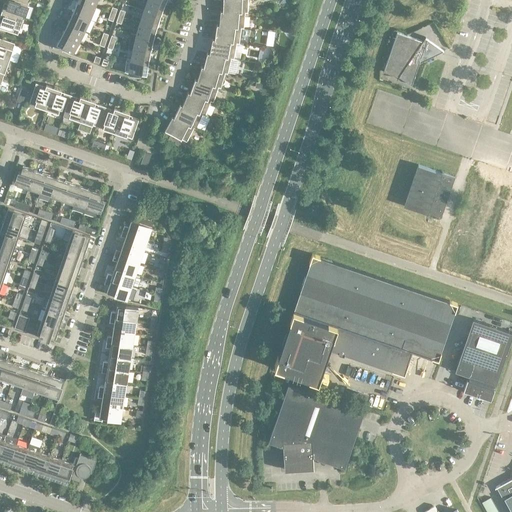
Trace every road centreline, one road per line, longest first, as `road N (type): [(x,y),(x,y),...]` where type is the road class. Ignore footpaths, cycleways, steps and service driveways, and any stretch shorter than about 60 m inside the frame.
road 1 (secondary): [(329,0),(212,349),(197,426),(196,511)]
road 2 (secondary): [(221,511),(234,363),(354,0)]
road 3 (residential): [(58,0),(42,35),(46,59),(149,96),(171,93),(201,0)]
road 4 (residential): [(0,341),(54,360),(71,349),(127,170)]
road 5 (unclassified): [(411,496),(465,464),(471,426),(447,403),(413,405),(393,445),(406,479)]
road 6 (residential): [(127,170),(13,131)]
